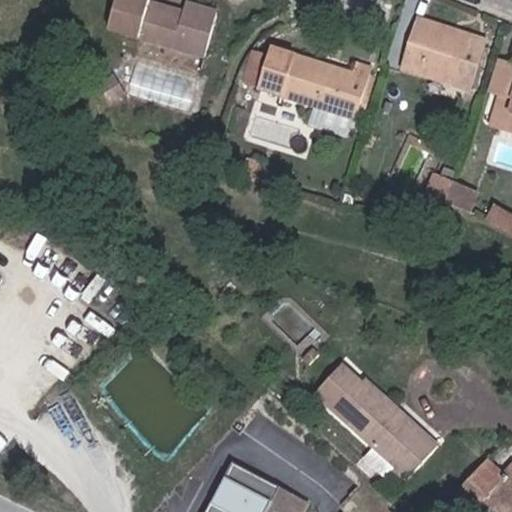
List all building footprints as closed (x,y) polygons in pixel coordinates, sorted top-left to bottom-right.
[(195,0),(194,0),(192,8),(190,15),(154,5),(154,0),(123,0),(117,31),(201,51),(214,5),(195,0)] [(456,21),(424,11),(410,60),(475,79),(487,39),(453,29),(456,21)] [(456,21),(453,29),(487,39),(489,31),(456,21)] [(255,80),(366,106),(378,56),(364,53),(361,65),(346,61),(345,66),(327,62),(329,57),(281,45),(279,54),(262,50),(255,80)] [(511,49),(502,47),(492,81),(511,86),(511,93),(506,118),(511,119),(511,49)] [(329,57),(327,62),(345,66),(346,61),(329,57)] [(111,97),(126,112),(137,102),(121,85),(111,97)] [(437,200),(455,201),(463,170),(443,166),(437,200)] [(455,201),(477,204),(483,175),(463,170),(455,201)] [(511,216),(511,193),(508,191),(498,210),(501,211),(502,211),(511,216)] [(322,341),(328,349),(335,343),(330,335),(322,341)] [(331,385),(391,439),(424,470),(453,439),(382,372),(376,376),(358,358),(331,385)] [(511,471),(498,459),(465,495),(483,511),(484,511),(500,496),(511,505),(511,471)] [(328,511),(333,504),(259,463),(232,511),(328,511)]
